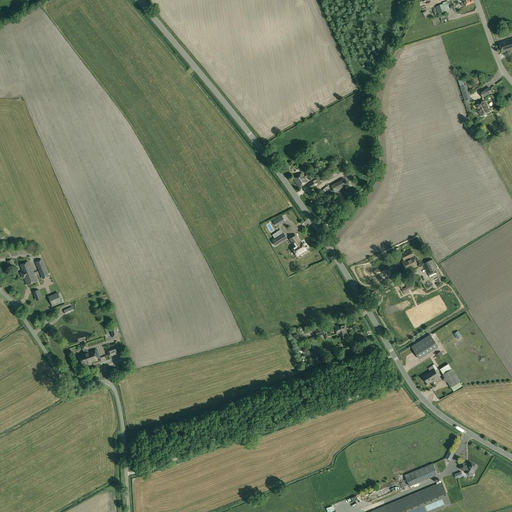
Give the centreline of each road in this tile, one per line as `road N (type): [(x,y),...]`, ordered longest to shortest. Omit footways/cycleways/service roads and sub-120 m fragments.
road 1 (unclassified): [(511,458),(429,407),(259,147),(141,2)]
road 2 (unclassified): [(128,511),(112,386),(65,378),(0,290)]
